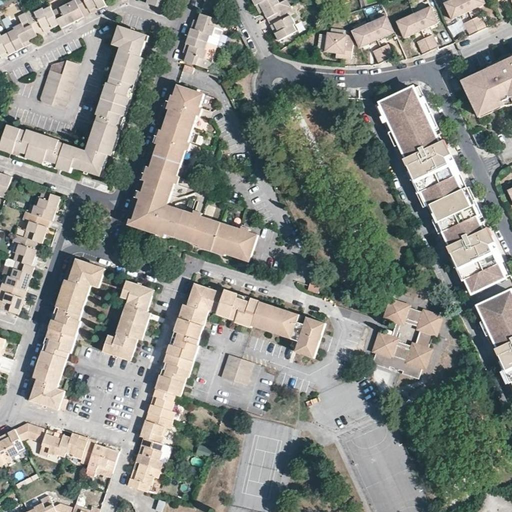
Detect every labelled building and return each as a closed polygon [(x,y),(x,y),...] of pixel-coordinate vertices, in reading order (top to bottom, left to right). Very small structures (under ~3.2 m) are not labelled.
[(84,17),(75,0),(66,0),(68,4),(53,11),(60,25),(62,29),(71,24),(84,17)] [(104,0),(75,0),(84,17),(95,12),(107,6),(104,0)] [(148,0),(148,3),(167,10),(169,0),(148,0)] [(212,2),(207,0),(206,0),(204,9),(209,11),(212,2)] [(252,0),(257,9),(260,14),(264,12),(268,18),(290,7),(287,0),(286,0),(280,4),(278,0),(252,0)] [(469,12),(463,0),(449,0),(444,3),(452,20),(457,17),(469,12)] [(486,4),(484,0),(463,0),(469,12),(481,6),(486,4)] [(440,23),(432,6),(414,14),(422,31),(434,25),(440,23)] [(60,25),(53,11),(51,7),(45,10),(44,9),(35,13),(34,10),(27,13),(38,36),(49,31),(60,25)] [(290,7),(268,18),(275,33),(280,41),(297,32),(294,25),(296,24),(291,15),(294,13),(290,7)] [(9,34),(17,51),(27,47),(33,43),(31,40),(38,36),(27,13),(19,17),(23,24),(14,28),(15,30),(9,34)] [(189,36),(208,43),(210,35),(213,36),(216,27),(223,30),(226,22),(202,14),(201,18),(199,21),(195,20),(189,36)] [(422,31),(414,14),(397,22),(405,39),(412,35),(422,31)] [(486,28),(480,15),(472,18),(479,32),(486,28)] [(395,33),(387,16),(370,24),(378,41),(390,35),(395,33)] [(479,32),(472,18),(465,22),(471,35),(479,32)] [(378,41),(370,24),(353,32),(361,49),(368,46),(378,41)] [(151,36),(120,26),(114,45),(121,48),(110,83),(108,83),(97,115),(99,116),(87,151),(60,143),(61,141),(29,131),(28,132),(9,126),(1,150),(14,154),(68,172),(71,172),(72,172),(73,168),(105,178),(107,171),(104,171),(107,164),(109,156),(113,157),(120,134),(138,80),(145,59),(141,57),(144,48),(146,41),(149,42),(151,36)] [(348,35),(328,32),(326,52),(337,53),(346,54),(345,58),(349,59),(352,59),(354,42),(347,41),(348,35)] [(0,60),(4,58),(17,51),(9,34),(2,37),(1,35),(0,35),(0,60)] [(439,48),(432,34),(425,38),(431,51),(439,48)] [(186,61),(210,69),(213,62),(205,59),(208,50),(206,50),(208,43),(189,36),(184,53),(188,54),(188,57),(186,61)] [(431,51),(425,38),(417,41),(424,55),(431,51)] [(395,58),(389,44),(381,48),(388,61),(395,58)] [(388,61),(381,48),(374,51),(380,65),(388,61)] [(511,54),(506,58),(501,60),(502,63),(465,81),(482,117),(507,105),(508,105),(511,104),(511,54)] [(64,72),(54,68),(53,72),(51,71),(41,98),(43,102),(63,109),(67,107),(81,65),(68,61),(64,72)] [(460,83),(457,78),(451,81),(456,92),(462,88),(460,83)] [(179,86),(175,96),(170,110),(164,130),(159,145),(156,155),(182,164),(187,150),(190,152),(191,147),(192,144),(189,143),(199,116),(201,116),(202,113),(203,109),(201,108),(205,94),(179,86)] [(464,183),(448,149),(443,152),(436,138),(439,136),(441,135),(419,87),(377,107),(387,127),(392,125),(405,152),(407,151),(410,158),(407,159),(405,160),(410,170),(414,180),(418,179),(431,206),(433,205),(449,239),(451,238),(454,245),(451,247),(449,247),(454,257),(459,268),(462,266),(468,280),(465,281),(470,292),(474,294),(511,277),(505,265),(492,237),(487,239),(480,225),(483,223),(485,222),(473,196),(469,188),(467,189),(464,183)] [(175,96),(170,94),(165,109),(170,110),(175,96)] [(405,152),(392,125),(387,127),(400,155),(404,153),(405,152)] [(159,128),(154,143),(159,145),(164,130),(159,128)] [(448,149),(445,142),(442,143),(441,139),(439,136),(436,138),(443,152),(448,149)] [(182,164),(156,155),(151,168),(147,182),(143,193),(141,200),(134,220),(139,221),(137,227),(158,234),(159,231),(166,234),(200,245),(201,242),(227,251),(226,253),(244,259),(246,255),(253,257),(255,250),(260,234),(251,231),(252,228),(248,227),(243,225),(242,229),(203,216),(204,212),(201,211),(196,210),(196,213),(169,204),(176,183),(179,185),(180,181),(181,177),(178,176),(182,164)] [(151,168),(146,166),(142,180),(147,182),(151,168)] [(431,206),(418,179),(414,180),(410,170),(408,171),(425,208),(431,206)] [(0,196),(6,198),(13,178),(1,174),(0,176),(0,196)] [(51,220),(53,221),(58,208),(61,197),(44,191),(42,198),(38,197),(35,206),(32,204),(29,213),(51,220)] [(449,239),(433,205),(431,206),(437,220),(434,221),(444,242),(449,239)] [(41,243),(43,244),(47,232),(51,220),(29,213),(26,212),(23,220),(27,221),(24,230),(27,231),(25,238),(41,243)] [(139,221),(134,220),(131,218),(129,224),(137,227),(139,221)] [(492,237),(489,229),(486,230),(485,227),(483,223),(480,225),(487,239),(492,237)] [(41,243),(25,238),(16,235),(13,243),(16,244),(14,252),(17,253),(14,261),(17,262),(33,267),(37,255),(41,243)] [(16,244),(13,243),(12,242),(7,258),(14,261),(17,253),(14,252),(16,244)] [(201,242),(200,245),(199,247),(225,256),(226,253),(227,251),(201,242)] [(31,401),(59,410),(66,391),(58,388),(70,353),(72,353),(82,322),(81,321),(92,286),(100,288),(107,269),(78,260),(72,278),(71,281),(67,280),(57,312),(44,350),(35,378),(38,379),(37,384),(31,401)] [(32,278),(35,268),(33,267),(17,262),(14,268),(12,268),(9,276),(6,275),(3,283),(27,291),(32,278)] [(468,280),(462,266),(459,268),(465,281),(468,280)] [(312,278),(308,291),(320,294),(323,281),(312,278)] [(146,318),(147,313),(155,290),(128,282),(123,297),(129,300),(116,337),(109,335),(104,352),(132,362),(139,339),(141,334),(145,335),(148,326),(150,320),(146,318)] [(4,302),(1,308),(20,314),(24,303),(27,291),(3,283),(0,290),(3,292),(1,301),(4,302)] [(253,326),(261,302),(235,293),(226,290),(225,293),(196,284),(189,306),(186,305),(185,307),(173,342),(163,373),(158,388),(177,395),(182,396),(188,378),(190,378),(201,346),(199,346),(211,311),(218,313),(218,315),(237,321),(236,323),(252,328),(253,326)] [(511,292),(480,308),(480,312),(485,323),(487,322),(497,342),(499,341),(502,348),(498,350),(497,350),(501,360),(506,371),(509,369),(511,374),(511,292)] [(406,319),(420,323),(419,327),(421,328),(415,347),(412,346),(411,350),(397,345),(390,343),(393,336),(380,332),(375,349),(377,349),(377,353),(393,358),(394,356),(398,357),(398,358),(403,360),(404,359),(407,360),(406,363),(422,368),(424,365),(427,366),(433,350),(429,349),(434,336),(437,337),(443,320),(439,319),(440,316),(424,311),(423,312),(409,308),(410,306),(394,300),(392,303),(390,302),(384,319),(397,323),(400,316),(406,319)] [(302,315),(261,302),(253,326),(300,342),(297,352),(315,358),(327,323),(308,317),(305,325),(302,324),(299,322),(302,315)] [(420,323),(406,319),(400,316),(397,323),(395,330),(393,336),(390,343),(397,345),(411,350),(412,346),(396,341),(402,322),(419,327),(420,323)] [(497,342),(487,322),(485,323),(482,324),(492,345),(495,343),(497,342)] [(255,363),(230,355),(223,377),(247,386),(255,363)] [(511,374),(509,369),(506,371),(501,360),(499,361),(511,387),(511,374)] [(177,395),(158,388),(154,400),(150,413),(174,421),(176,413),(173,411),(175,403),(174,403),(177,395)] [(171,429),(174,421),(150,413),(146,423),(141,437),(145,438),(162,444),(168,428),(171,429)] [(26,425),(18,429),(16,430),(22,442),(29,439),(44,443),(40,454),(48,457),(50,454),(58,457),(59,456),(65,458),(67,453),(72,438),(50,431),(28,424),(26,425)] [(22,442),(16,430),(4,436),(0,437),(0,455),(5,465),(13,461),(11,457),(19,453),(19,452),(25,449),(22,442)] [(73,434),(72,438),(67,453),(74,455),(75,457),(82,459),(81,463),(90,466),(97,445),(98,442),(85,438),(73,434)] [(137,462),(161,470),(164,462),(160,461),(163,452),(162,452),(164,444),(162,444),(145,438),(141,451),(137,462)] [(113,473),(120,453),(108,449),(97,445),(90,466),(88,469),(97,472),(98,469),(113,473)] [(197,454),(210,458),(213,449),(199,445),(197,454)] [(161,470),(137,462),(133,474),(129,486),(148,492),(151,485),(152,485),(155,477),(159,478),(161,470)] [(74,511),(75,509),(61,504),(55,508),(49,497),(42,500),(44,503),(35,508),(35,510),(30,511),(74,511)]
